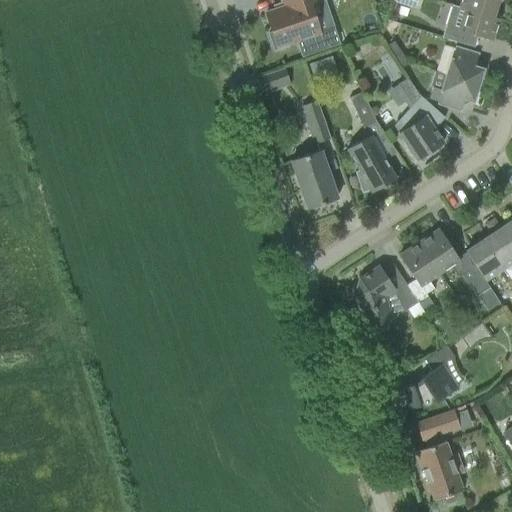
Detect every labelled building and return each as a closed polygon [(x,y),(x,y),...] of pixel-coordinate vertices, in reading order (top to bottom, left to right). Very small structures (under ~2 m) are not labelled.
[(280,0),(283,7),(264,14),(271,33),(267,34),(273,51),(287,47),(286,45),(318,34),(309,6),(319,3),(318,0),(280,0)] [(393,0),(393,2),(418,9),(420,0),(393,0)] [(460,0),(458,8),(492,18),(498,0),(460,0)] [(491,42),(498,19),(492,18),(458,8),(451,5),(444,27),(491,42)] [(385,46),(393,58),(400,53),(393,42),(385,46)] [(450,60),(445,76),(477,86),(482,70),(473,67),(477,55),(454,48),(450,60)] [(400,53),(393,58),(400,69),(407,64),(400,53)] [(289,85),(283,69),(255,79),(261,95),(289,85)] [(472,102),(477,86),(445,76),(440,90),(432,88),(428,100),(437,103),(436,104),(459,111),(463,99),(472,102)] [(444,118),(427,104),(419,97),(418,95),(406,79),(397,85),(411,106),(403,115),(413,124),(398,135),(415,161),(418,160),(421,162),(430,151),(442,144),(433,130),(444,118)] [(348,99),(363,129),(376,123),(361,92),(348,99)] [(329,139),(316,101),(301,107),(314,144),(329,139)] [(354,173),(361,194),(369,190),(371,193),(395,179),(370,136),(346,150),(358,171),(354,173)] [(290,161),(307,210),(336,200),(319,151),(290,161)] [(511,220),(501,228),(511,243),(511,220)] [(511,243),(501,228),(483,240),(502,269),(511,262),(511,243)] [(438,230),(418,243),(439,274),(450,267),(458,278),(467,273),(438,230)] [(465,252),(477,271),(478,271),(484,281),(502,269),(483,240),(465,252)] [(439,274),(418,243),(398,256),(424,296),(434,290),(428,281),(439,274)] [(353,295),(365,329),(392,320),(384,297),(394,290),(378,266),(358,279),(360,282),(358,284),(355,292),(356,294),(353,295)] [(478,271),(477,271),(465,279),(476,295),(488,287),(484,281),(478,271)] [(396,294),(406,310),(417,303),(407,287),(396,294)] [(418,304),(423,313),(433,306),(427,298),(418,304)] [(460,337),(468,351),(470,346),(473,343),(477,340),(482,338),(486,338),(491,338),(481,323),(460,337)] [(412,385),(395,391),(402,412),(419,406),(419,404),(420,404),(423,406),(427,406),(430,404),(430,400),(432,400),(435,404),(457,389),(455,385),(463,380),(457,372),(455,368),(453,356),(419,379),(420,381),(412,387),(412,385)] [(416,452),(433,501),(461,491),(456,475),(462,473),(456,456),(450,458),(444,442),(441,443),(438,435),(459,428),(453,411),(415,424),(421,441),(424,440),(427,448),(416,452)] [(511,417),(511,428),(503,434),(511,449),(511,417)]
